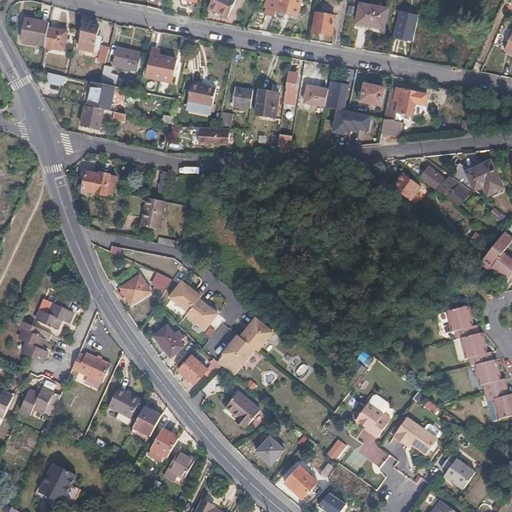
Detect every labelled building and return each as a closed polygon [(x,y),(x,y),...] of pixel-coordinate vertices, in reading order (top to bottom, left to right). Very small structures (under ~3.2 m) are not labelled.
[(211,0),(208,7),(227,16),(234,0),(211,0)] [(296,14),(299,0),(277,0),(275,9),(283,11),(282,14),(295,17),(295,14),(296,14)] [(428,0),(470,17),(472,11),(469,9),(472,0),(428,0)] [(383,28),(386,9),(360,4),(356,27),(379,31),(379,27),(383,28)] [(413,32),(415,33),(419,17),(399,12),(393,35),(411,40),(413,32)] [(312,30),(331,34),(334,16),(315,13),(312,30)] [(50,26),(51,21),(27,17),(23,40),(46,44),(50,26)] [(107,62),(110,48),(97,45),(101,25),(86,22),(82,47),(101,51),(100,61),(107,62)] [(46,44),(45,48),(65,52),(68,30),(50,26),(46,44)] [(417,46),(439,51),(440,41),(434,39),(435,32),(421,29),(417,46)] [(143,53),(119,47),(115,64),(139,70),(143,53)] [(162,49),(154,47),(148,76),(173,82),(178,58),(161,55),(162,49)] [(70,77),(54,73),(53,78),(57,85),(63,87),(69,83),(70,77)] [(104,73),(101,84),(109,85),(111,74),(104,73)] [(286,96),(284,107),(295,108),(298,94),(296,94),(300,74),(290,73),(287,96),(286,96)] [(94,82),(89,107),(111,112),(116,87),(109,85),(101,84),(94,82)] [(331,84),(329,90),(326,107),(325,110),(337,112),(333,134),(344,136),(345,134),(351,135),(351,132),(360,134),(361,131),(369,133),(373,117),(345,112),(349,87),(331,84)] [(217,89),(193,85),(189,104),(214,109),(217,89)] [(385,89),(367,85),(366,91),(362,90),(360,102),(381,106),(385,89)] [(326,107),(329,90),(308,86),(305,103),(326,107)] [(233,106),(252,109),(254,91),(236,88),(233,106)] [(386,120),(391,121),(393,111),(422,117),(427,94),(399,88),(398,92),(392,91),(386,120)] [(258,114),(277,117),(280,94),(261,91),(258,114)] [(147,98),(145,108),(165,112),(167,101),(147,98)] [(89,107),(86,107),(83,125),(101,129),(103,121),(115,124),(117,113),(111,112),(89,107)] [(220,126),(234,129),(237,115),(223,112),(220,126)] [(384,121),(382,133),(397,136),(399,124),(384,121)] [(230,148),(231,129),(220,128),(206,128),(205,147),(230,148)] [(180,131),(173,129),(170,137),(178,139),(180,131)] [(281,134),(280,151),(294,152),(295,135),(281,134)] [(408,161),(405,165),(415,173),(418,168),(408,161)] [(492,162),(467,174),(472,185),(476,183),(480,190),(485,188),(489,197),(505,189),(492,162)] [(162,170),(157,191),(165,193),(169,171),(162,170)] [(101,176),(87,173),(83,191),(93,193),(92,196),(98,197),(98,194),(113,198),(117,176),(101,173),(101,176)] [(405,173),(394,188),(413,202),(423,188),(405,173)] [(470,195),(461,187),(457,191),(438,175),(431,182),(444,195),(446,192),(450,196),(449,199),(459,206),(470,195)] [(473,191),(463,184),(461,187),(470,195),(473,191)] [(168,202),(150,199),(148,198),(143,227),(161,230),(168,202)] [(449,204),(445,211),(457,219),(461,213),(449,204)] [(504,215),(496,210),(491,215),(500,221),(504,215)] [(493,268),(506,253),(511,245),(511,235),(508,232),(481,264),(490,272),(493,268)] [(112,254),(122,255),(123,247),(114,246),(112,254)] [(511,258),(506,253),(493,268),(509,282),(511,279),(511,278),(511,258)] [(160,271),(152,283),(165,292),(173,280),(160,271)] [(141,276),(122,288),(132,306),(152,293),(141,276)] [(183,282),(170,299),(189,313),(202,297),(204,295),(197,289),(195,292),(190,288),(183,282)] [(72,300),(59,293),(50,311),(43,308),(38,317),(59,327),(64,317),(71,320),(76,310),(69,307),(72,300)] [(189,313),(187,316),(206,331),(219,314),(212,309),(207,305),(209,303),(202,297),(189,313)] [(450,331),(452,340),(474,334),(472,327),(466,328),(461,307),(442,311),(447,332),(450,331)] [(223,342),(218,349),(236,364),(251,346),(254,348),(269,329),(251,314),(245,321),(246,322),(237,333),(234,331),(225,343),(223,342)] [(53,331),(25,318),(21,327),(27,329),(23,338),(31,342),(27,352),(45,360),(49,350),(42,346),(46,335),(51,338),(53,331)] [(168,325),(155,336),(171,358),(185,347),(168,325)] [(482,354),(477,334),(474,334),(452,340),(457,359),(466,357),(468,366),(474,364),(489,361),(487,352),(482,354)] [(236,364),(218,349),(212,356),(217,361),(222,365),(230,372),(236,364)] [(87,357),(81,355),(73,371),(104,384),(113,365),(88,355),(87,357)] [(194,357),(180,372),(196,386),(206,374),(210,378),(222,365),(217,361),(209,371),(194,357)] [(485,392),(506,387),(504,380),(498,382),(493,359),(489,361),(474,364),(479,386),(483,385),(485,392)] [(304,363),(295,373),(303,379),(311,369),(304,363)] [(35,408),(53,416),(61,398),(53,394),(54,392),(45,387),(41,396),(31,391),(22,412),(31,416),(35,408)] [(511,393),(508,394),(506,387),(485,392),(486,400),(494,397),(500,418),(511,415),(511,393)] [(2,398),(0,396),(0,412),(6,415),(16,395),(6,390),(2,398)] [(140,402),(119,390),(110,408),(130,420),(140,402)] [(379,393),(374,400),(388,411),(394,404),(393,401),(383,392),(379,393)] [(240,394),(227,410),(240,421),(237,424),(245,431),(247,428),(248,429),(261,413),(240,394)] [(494,397),(486,400),(492,420),(500,418),(494,397)] [(374,400),(372,402),(387,413),(388,411),(374,400)] [(387,413),(372,402),(360,418),(372,428),(371,430),(381,437),(392,422),(385,416),(387,413)] [(163,414),(147,405),(132,433),(149,441),(163,414)] [(395,417),(388,411),(387,413),(385,416),(392,422),(395,417)] [(430,447),(438,436),(428,429),(411,417),(404,427),(419,438),(430,447)] [(431,424),(428,429),(438,436),(442,439),(445,434),(445,431),(434,424),(431,424)] [(431,456),(434,450),(430,447),(419,438),(404,427),(396,438),(410,448),(414,443),(431,456)] [(168,459),(180,439),(164,430),(153,449),(165,457),(168,459)] [(364,443),(359,454),(383,467),(391,452),(360,435),(357,440),(364,443)] [(430,447),(434,450),(442,439),(438,436),(430,447)] [(272,465),(286,451),(271,437),(257,452),(272,465)] [(340,439),(328,454),(338,462),(350,447),(340,439)] [(198,458),(182,448),(172,464),(188,474),(198,458)] [(165,457),(153,449),(150,454),(162,462),(165,457)] [(448,461),(472,480),(477,472),(459,458),(461,456),(454,452),(448,461)] [(153,463),(146,460),(140,470),(147,475),(153,463)] [(464,491),(472,480),(448,461),(443,467),(449,472),(446,477),(464,491)] [(54,464),(39,492),(50,498),(52,495),(62,501),(76,476),(54,464)] [(398,464),(396,469),(408,475),(411,471),(398,464)] [(302,466),(286,484),(304,500),(305,499),(308,502),(316,494),(312,490),(319,483),(302,466)] [(338,511),(345,504),(329,492),(320,503),(331,511),(338,511)] [(215,508),(204,502),(198,511),(218,511),(214,510),(215,508)] [(434,511),(455,511),(441,502),(434,511)]
